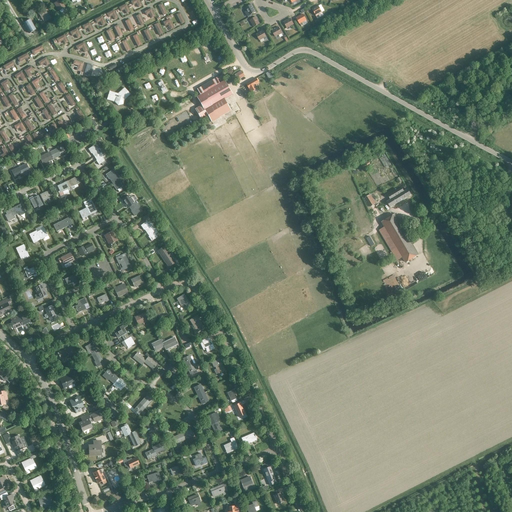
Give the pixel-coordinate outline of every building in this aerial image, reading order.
[(59,11),(65,7),(60,0),(57,2),(55,4),(59,11)] [(138,0),(133,0),(130,2),(132,6),(136,4),(138,8),(142,6),(138,0)] [(126,4),(118,8),(121,12),(124,10),(126,14),(130,12),(126,4)] [(167,14),(162,4),(158,6),(162,16),(167,14)] [(256,12),(252,6),(246,9),(248,12),(246,12),(248,16),(256,12)] [(316,16),(322,13),(318,6),(312,9),(316,16)] [(151,8),(144,12),(146,16),(149,14),(151,19),(155,17),(151,8)] [(43,21),(49,17),(45,10),(43,12),(43,11),(41,12),(42,13),(39,14),(43,21)] [(114,10),(106,14),(108,18),(112,16),(114,20),(118,18),(114,10)] [(185,23),(180,13),(176,15),(181,25),(185,23)] [(141,26),(144,24),(139,14),(135,16),(141,26)] [(299,24),(306,20),(303,14),(296,18),(299,24)] [(102,16),(94,20),(96,24),(100,22),(102,26),(106,24),(102,16)] [(254,27),(260,24),(256,17),(250,20),(254,27)] [(27,22),(24,24),(28,32),(32,30),(33,31),(34,35),(37,33),(36,30),(29,19),(26,21),(27,22)] [(169,19),(162,23),(165,27),(168,25),(170,30),(174,28),(169,19)] [(287,28),(293,24),(290,19),(283,22),(287,28)] [(130,32),(134,30),(129,20),(125,22),(130,32)] [(90,22),(82,26),(84,30),(88,28),(90,33),(94,31),(90,22)] [(158,23),(154,25),(159,36),(163,34),(158,23)] [(275,37),(282,33),(278,27),(272,31),(275,37)] [(77,29),(70,32),(72,37),(75,35),(77,39),(81,37),(77,29)] [(152,40),(147,29),(143,31),(148,42),(152,40)] [(259,41),(266,37),(263,31),(256,35),(259,41)] [(65,35),(56,39),(58,43),(63,41),(64,44),(68,42),(65,35)] [(132,37),(138,47),(142,45),(136,35),(132,37)] [(84,42),(75,46),(77,51),(82,48),(84,53),(88,51),(84,42)] [(42,46),(31,51),(33,55),(44,50),(42,46)] [(27,53),(17,58),(19,63),(29,57),(27,53)] [(46,58),(38,63),(40,66),(44,64),(46,67),(50,64),(46,58)] [(15,65),(13,61),(3,66),(5,70),(15,65)] [(85,64),(82,73),(87,75),(90,66),(85,64)] [(24,70),(29,79),(32,76),(29,72),(33,70),(31,66),(24,70)] [(52,69),(49,72),(55,82),(59,79),(52,69)] [(242,71),(235,75),(238,80),(245,76),(242,71)] [(23,82),(26,80),(21,72),(14,76),(17,80),(20,77),(23,82)] [(31,83),(36,90),(40,88),(37,84),(40,82),(38,78),(31,83)] [(257,78),(247,84),(251,91),(257,87),(255,84),(259,82),(257,78)] [(7,80),(0,84),(6,93),(9,90),(6,85),(9,83),(7,80)] [(233,95),(225,81),(196,97),(201,106),(195,109),(201,120),(207,116),(204,111),(233,95)] [(61,82),(57,85),(64,94),(67,92),(61,82)] [(25,87),(32,96),(35,94),(29,84),(25,87)] [(124,100),(130,94),(124,88),(118,94),(110,91),(107,100),(115,102),(118,105),(123,105),(124,100)] [(45,104),(49,102),(42,92),(39,94),(45,104)] [(8,97),(14,107),(18,104),(12,94),(8,97)] [(72,107),(76,104),(69,94),(65,97),(72,107)] [(5,96),(1,98),(7,108),(11,105),(5,96)] [(37,97),(33,99),(40,109),(43,106),(37,97)] [(53,116),(57,114),(50,104),(47,106),(53,116)] [(16,110),(22,119),(26,117),(20,108),(16,110)] [(19,119),(13,109),(9,112),(15,121),(19,119)] [(48,121),(51,118),(45,109),(41,111),(48,121)] [(73,120),(76,124),(85,118),(80,110),(76,112),(79,116),(73,120)] [(30,132),(34,130),(28,120),(24,122),(30,132)] [(61,121),(57,123),(62,131),(69,126),(67,123),(63,125),(61,121)] [(22,132),(26,130),(21,122),(14,126),(16,130),(19,128),(22,132)] [(59,131),(55,123),(51,125),(53,130),(50,132),(52,136),(59,131)] [(0,134),(5,143),(9,140),(3,130),(0,131),(0,134)] [(36,132),(32,135),(37,143),(44,138),(42,134),(38,137),(36,132)] [(24,144),(26,148),(34,143),(29,134),(25,137),(28,142),(24,144)] [(12,145),(8,147),(12,155),(20,150),(18,146),(14,148),(12,145)] [(95,157),(102,152),(100,148),(97,150),(94,145),(88,149),(91,154),(92,153),(95,157)] [(0,155),(0,159),(0,161),(10,155),(5,147),(1,149),(4,154),(0,155)] [(57,149),(50,152),(53,159),(60,156),(60,155),(64,154),(61,149),(58,151),(57,149)] [(43,164),(46,163),(53,159),(50,152),(39,157),(43,164)] [(102,152),(95,157),(97,160),(96,161),(99,165),(105,161),(102,156),(104,155),(102,152)] [(385,155),(380,159),(385,168),(391,165),(385,155)] [(26,164),(19,168),(22,175),(29,171),(26,164)] [(22,175),(19,168),(12,171),(15,178),(22,175)] [(112,182),(119,177),(117,174),(115,176),(112,171),(106,175),(109,180),(110,179),(112,182)] [(119,177),(112,182),(114,186),(113,186),(117,191),(123,187),(119,182),(121,180),(119,177)] [(75,178),(74,178),(66,182),(69,189),(80,183),(78,178),(76,179),(75,178)] [(66,182),(57,186),(60,191),(58,192),(60,196),(64,195),(63,194),(68,191),(67,189),(69,189),(66,182)] [(390,208),(411,195),(408,189),(404,192),(402,188),(389,196),(391,199),(387,202),(390,208)] [(50,190),(40,195),(43,202),(54,196),(50,190)] [(32,197),(29,198),(32,206),(33,206),(34,208),(38,206),(38,208),(43,205),(38,196),(33,198),(32,197)] [(137,203),(135,200),(137,199),(134,196),(131,198),(129,196),(123,200),(126,205),(127,204),(130,208),(137,203)] [(373,196),(368,198),(373,207),(377,205),(373,196)] [(137,203),(130,208),(132,211),(131,212),(134,216),(140,212),(137,207),(139,206),(137,203)] [(21,204),(13,208),(17,215),(25,211),(21,204)] [(86,208),(90,215),(97,212),(94,205),(86,208)] [(17,215),(13,208),(6,212),(7,215),(6,216),(9,222),(15,218),(14,216),(17,215)] [(90,215),(86,208),(79,212),(83,219),(90,215)] [(397,261),(403,257),(406,262),(418,255),(395,215),(382,222),(385,226),(379,230),(397,261)] [(61,221),(65,228),(73,224),(69,217),(61,221)] [(57,232),(65,228),(61,221),(53,225),(57,232)] [(147,233),(155,228),(152,225),(150,226),(147,222),(141,226),(144,231),(145,230),(147,233)] [(155,228),(147,233),(150,236),(149,237),(152,242),(158,237),(155,233),(157,231),(155,228)] [(36,231),(41,240),(48,236),(44,229),(37,232),(36,231)] [(29,235),(33,242),(33,244),(37,242),(37,240),(38,241),(41,240),(36,231),(29,235)] [(108,245),(117,241),(112,232),(103,236),(108,245)] [(92,251),(95,250),(92,244),(84,248),(83,247),(79,249),(83,256),(87,254),(86,252),(91,249),(92,251)] [(22,260),(29,257),(24,245),(16,249),(19,255),(20,255),(22,260)] [(166,250),(164,247),(162,245),(157,248),(159,251),(158,251),(161,256),(162,255),(164,258),(172,253),(168,249),(166,250)] [(60,263),(63,262),(64,264),(67,262),(68,263),(74,260),(71,253),(61,258),(58,259),(60,263)] [(172,253),(164,258),(167,262),(166,262),(169,267),(175,263),(173,260),(175,258),(172,253)] [(121,269),(130,265),(125,254),(116,258),(121,269)] [(34,277),(38,276),(34,267),(28,270),(27,267),(24,268),(24,269),(25,269),(26,271),(25,271),(28,278),(33,276),(34,277)] [(74,283),(77,282),(74,275),(65,279),(68,285),(73,283),(74,283)] [(135,287),(144,283),(141,275),(131,280),(135,287)] [(40,299),(46,295),(42,285),(35,288),(40,299)] [(118,297),(128,292),(125,285),(115,290),(118,297)] [(106,302),(109,301),(106,294),(97,298),(100,304),(106,302)] [(184,310),(190,306),(184,295),(177,299),(184,310)] [(8,303),(11,302),(10,298),(1,302),(3,305),(0,306),(0,315),(0,316),(11,311),(8,303)] [(78,305),(75,306),(78,313),(86,309),(84,305),(87,304),(84,298),(78,301),(79,303),(78,304),(78,305)] [(162,307),(160,303),(155,305),(151,307),(155,316),(156,317),(156,316),(157,316),(159,315),(159,314),(163,313),(164,315),(164,316),(166,315),(166,316),(167,315),(163,306),(162,307)] [(57,318),(56,315),(51,306),(45,309),(48,315),(48,314),(50,318),(52,317),(53,320),(57,318)] [(25,329),(23,325),(25,325),(30,322),(26,312),(16,317),(17,320),(11,323),(16,333),(25,329)] [(144,322),(147,320),(144,313),(135,318),(138,325),(144,322)] [(196,330),(202,326),(196,316),(190,320),(196,330)] [(121,330),(115,334),(117,338),(121,335),(124,340),(122,342),(127,339),(126,337),(128,336),(124,328),(127,326),(126,324),(119,327),(121,330)] [(127,339),(122,342),(125,348),(127,347),(128,348),(132,345),(135,344),(133,341),(136,340),(133,334),(128,336),(126,337),(127,339)] [(162,343),(166,350),(177,345),(174,337),(163,343),(161,339),(162,343)] [(203,350),(206,349),(207,352),(214,349),(209,337),(202,340),(202,341),(200,342),(203,350)] [(162,343),(161,339),(151,344),(155,351),(164,347),(166,350),(162,343)] [(90,345),(85,347),(89,354),(91,353),(92,356),(98,352),(94,344),(90,346),(90,345)] [(71,347),(59,352),(58,353),(61,359),(74,353),(71,347)] [(98,352),(92,356),(95,361),(94,362),(97,367),(101,365),(99,362),(102,360),(98,352)] [(142,365),(144,363),(146,360),(137,353),(133,358),(142,365)] [(187,367),(195,363),(193,364),(189,356),(183,359),(187,367)] [(144,363),(153,369),(157,364),(148,357),(146,360),(144,363)] [(216,374),(218,373),(218,374),(225,371),(221,363),(219,364),(218,360),(212,363),(214,367),(215,366),(216,369),(214,370),(216,374)] [(197,372),(196,370),(198,369),(195,363),(187,367),(191,375),(197,372)] [(72,376),(74,375),(73,372),(66,376),(67,378),(61,381),(65,391),(66,390),(65,388),(75,383),(72,376)] [(107,378),(114,384),(118,378),(111,372),(109,375),(105,373),(102,376),(106,379),(107,378)] [(118,378),(114,384),(121,390),(125,384),(118,378)] [(194,387),(198,396),(204,393),(200,384),(194,387)] [(231,401),(237,398),(233,390),(227,393),(231,401)] [(204,393),(198,396),(202,404),(208,401),(204,393)] [(148,394),(146,397),(140,404),(145,408),(151,401),(153,399),(148,394)] [(82,411),(80,408),(84,407),(79,396),(70,400),(76,414),(82,411)] [(239,417),(245,414),(240,403),(234,406),(239,417)] [(145,408),(140,404),(134,410),(139,415),(145,408)] [(208,416),(211,425),(218,422),(214,413),(208,416)] [(82,431),(92,427),(89,421),(91,420),(88,414),(82,417),(84,421),(79,423),(82,431)] [(218,422),(211,425),(215,433),(222,430),(218,422)] [(127,426),(121,428),(125,437),(131,434),(135,432),(131,434),(127,426)] [(182,433),(185,440),(193,436),(190,429),(182,433)] [(131,434),(125,437),(129,435),(133,443),(134,447),(141,444),(139,440),(135,432),(131,434)] [(185,440),(182,433),(174,437),(177,444),(185,440)] [(245,445),(257,440),(254,433),(241,438),(245,445)] [(21,450),(23,448),(22,445),(23,444),(18,435),(10,439),(16,452),(20,450),(21,450)] [(90,455),(101,454),(100,441),(94,442),(94,445),(96,445),(96,446),(89,447),(90,455)] [(223,446),(227,453),(238,448),(235,441),(223,446)] [(164,445),(162,446),(161,443),(153,447),(157,455),(156,454),(161,451),(162,452),(166,450),(164,445)] [(157,455),(153,447),(153,449),(145,453),(148,459),(157,455)] [(31,459),(21,463),(23,466),(24,466),(27,472),(35,468),(32,462),(33,461),(32,459),(39,456),(37,452),(29,455),(31,459)] [(198,458),(193,460),(195,466),(200,464),(200,465),(201,464),(202,465),(208,463),(205,457),(202,458),(201,456),(200,453),(196,455),(198,458)] [(131,459),(126,461),(128,465),(126,466),(128,469),(139,464),(136,458),(131,460),(131,459)] [(106,463),(104,464),(105,466),(107,465),(109,466),(110,466),(111,468),(112,467),(111,465),(112,463),(111,461),(109,460),(107,461),(106,463)] [(263,469),(268,482),(275,480),(269,464),(265,465),(266,468),(263,469)] [(173,475),(181,472),(178,465),(170,469),(173,475)] [(103,485),(107,483),(101,469),(93,473),(98,484),(102,482),(103,485)] [(156,481),(161,480),(159,472),(147,476),(149,483),(156,481)] [(35,490),(44,486),(41,480),(42,479),(40,476),(30,481),(32,484),(33,484),(35,490)] [(243,487),(252,484),(250,477),(240,480),(243,487)] [(224,484),(211,489),(212,492),(213,492),(214,493),(214,492),(216,496),(225,492),(223,487),(225,487),(224,484)] [(7,493),(0,495),(0,498),(1,500),(3,499),(4,501),(2,502),(3,505),(5,504),(7,508),(8,508),(10,511),(15,509),(13,505),(14,504),(12,499),(13,498),(12,495),(8,496),(7,493)] [(277,505),(284,502),(280,493),(274,495),(277,505)] [(191,506),(200,502),(197,495),(188,498),(191,506)] [(42,509),(51,506),(49,500),(50,499),(49,496),(38,499),(39,503),(40,502),(42,509)] [(256,511),(254,507),(258,506),(256,501),(252,502),(253,504),(246,507),(248,511),(256,511)]
